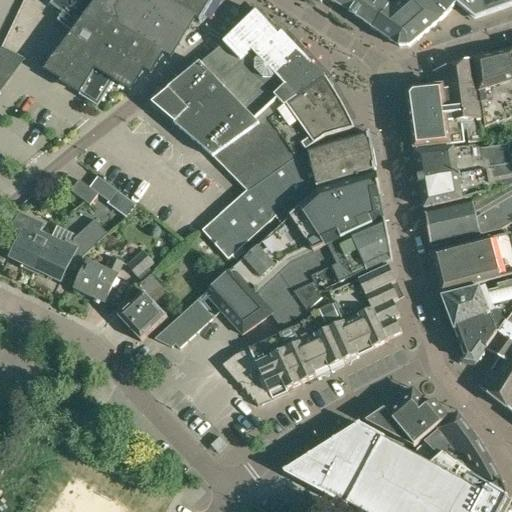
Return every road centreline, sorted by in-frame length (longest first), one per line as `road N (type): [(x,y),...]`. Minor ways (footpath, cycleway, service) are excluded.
road 1 (residential): [(389,74),(386,126),(434,357)]
road 2 (residential): [(214,37),(0,218)]
road 3 (residential): [(228,495),(79,338),(25,314)]
road 4 (residential): [(228,495),(329,418),(434,357)]
road 5 (residential): [(511,30),(389,74)]
road 6 (residential): [(511,461),(434,357)]
road 7 (residential): [(283,0),(389,74)]
road 8 (unknown): [(202,208),(102,133)]
